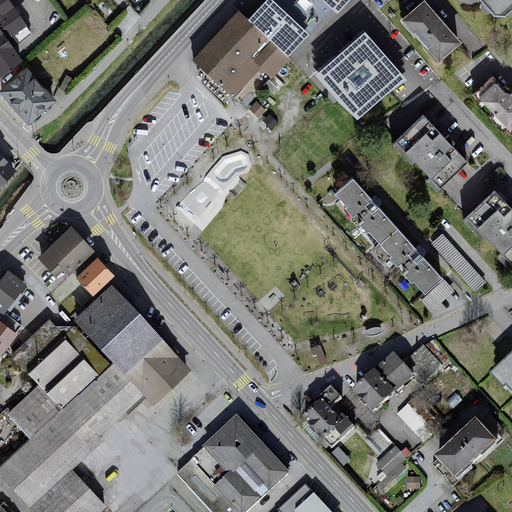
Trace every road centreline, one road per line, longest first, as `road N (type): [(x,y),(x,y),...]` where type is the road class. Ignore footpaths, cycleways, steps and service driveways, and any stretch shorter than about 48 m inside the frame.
road 1 (residential): [(262,402),(511,294)]
road 2 (residential): [(18,139),(164,0)]
road 3 (tertiary): [(262,402),(141,272)]
road 4 (unknown): [(477,309),(363,180)]
road 5 (tertiary): [(363,511),(262,402)]
road 6 (secondary): [(129,96),(218,0)]
